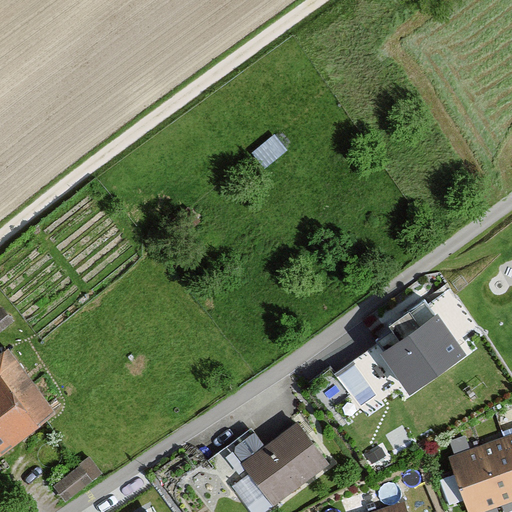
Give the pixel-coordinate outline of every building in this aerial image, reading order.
[(376,340),(410,389),(462,352),(425,299),(404,313),(407,318),(376,340)] [(52,414),(7,353),(0,358),(0,441),(28,421),(33,428),(52,414)] [(326,461),(298,423),(265,447),(254,432),(251,434),(248,430),(208,460),(223,480),(244,464),(272,503),(326,461)] [(511,439),(453,460),(457,473),(444,478),(442,482),(449,500),(454,502),(467,498),(472,511),(478,508),(511,495),(511,439)] [(89,479),(81,468),(56,486),(65,499),(89,479)] [(252,478),(237,489),(250,506),(264,496),(252,478)]
